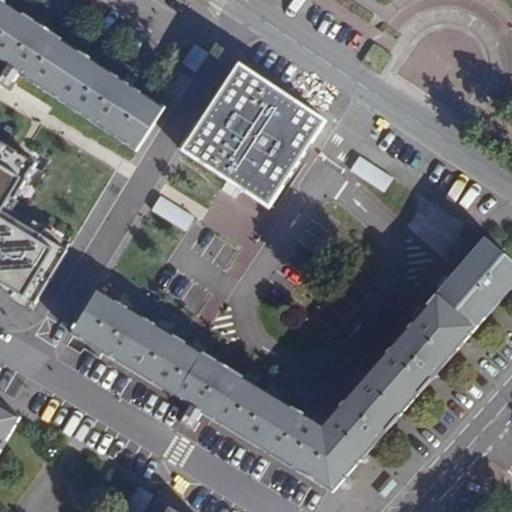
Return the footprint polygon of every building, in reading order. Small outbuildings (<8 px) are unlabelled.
[(0,0),(0,61),(137,152),(166,109),(137,90),(49,32),(0,0)] [(326,123),(240,67),(184,153),(231,183),(270,208),(326,123)] [(0,287),(35,309),(67,256),(6,219),(39,164),(0,140),(0,287)] [(478,330),(511,290),(511,261),(488,240),(466,265),(400,339),(347,398),(324,426),(292,406),(234,371),(140,315),(101,291),(73,336),(335,493),(478,330)] [(0,455),(21,420),(0,407),(0,455)] [(144,511),(153,494),(137,487),(125,511),(144,511)]
